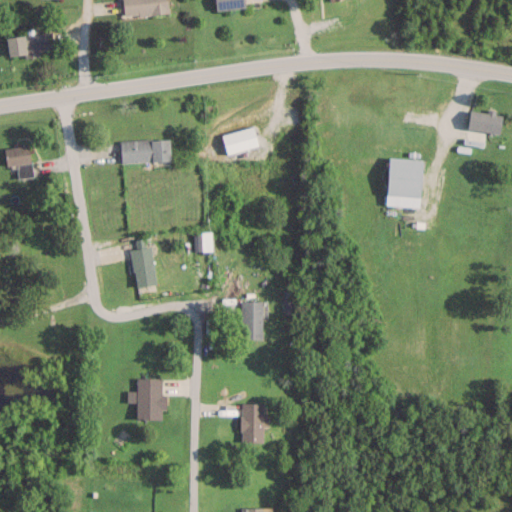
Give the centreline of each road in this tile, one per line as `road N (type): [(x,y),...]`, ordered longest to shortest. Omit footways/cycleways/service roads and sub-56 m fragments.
road 1 (residential): [(59,98),(90,295),(101,309),(126,314),(193,305),(190,511)]
road 2 (tertiary): [(511,73),(368,56),(0,105)]
